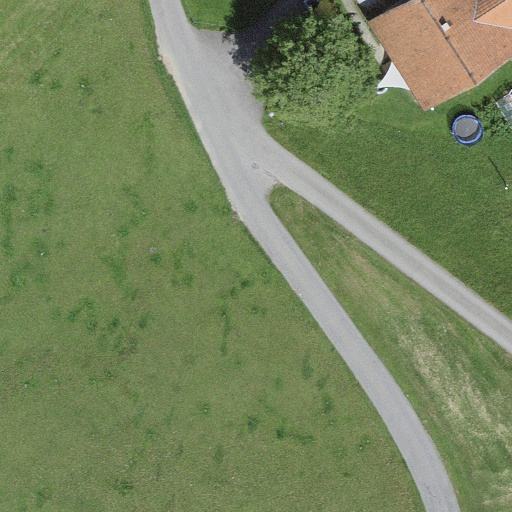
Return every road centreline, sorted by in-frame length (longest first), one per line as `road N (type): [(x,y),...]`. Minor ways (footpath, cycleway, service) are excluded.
road 1 (unclassified): [(198,108),(252,207),(426,459),(442,511)]
road 2 (unclassified): [(198,108),(511,341)]
